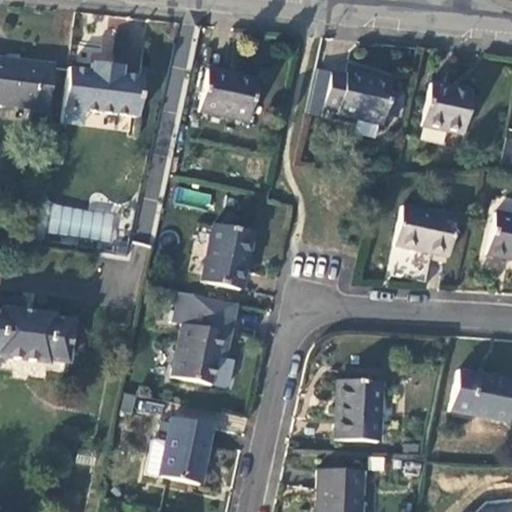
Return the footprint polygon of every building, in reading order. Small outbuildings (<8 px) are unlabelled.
[(4,62),(0,61),(0,104),(44,110),(49,67),(17,63),(18,60),(4,58),(4,62)] [(60,108),(79,111),(134,118),(139,80),(120,77),(120,71),(87,66),(86,73),(65,70),(60,108)] [(256,80),(207,70),(198,111),(248,121),(256,80)] [(327,79),(313,75),(308,96),(323,100),(327,79)] [(304,116),(318,120),(320,112),(334,115),(333,118),(379,127),(388,86),(342,77),(342,79),(328,76),(327,79),(323,100),(308,96),(304,116)] [(468,93),(426,84),(418,125),(460,134),(468,93)] [(511,143),(503,141),(498,167),(511,167),(511,143)] [(180,188),(178,200),(207,205),(209,193),(180,188)] [(452,211),(399,200),(389,249),(442,260),(452,211)] [(50,207),(48,234),(111,239),(113,212),(50,207)] [(511,215),(495,213),(486,255),(511,260),(511,215)] [(238,287),(251,231),(212,222),(200,278),(238,287)] [(221,356),(232,303),(191,294),(185,323),(181,322),(170,375),(222,386),(227,383),(232,359),(221,356)] [(0,359),(48,365),(48,361),(67,364),(71,319),(51,317),(51,314),(0,307),(0,359)] [(511,395),(511,383),(457,371),(449,412),(506,424),(511,395)] [(379,381),(336,379),(333,439),(376,441),(379,381)] [(197,487),(210,428),(171,419),(165,444),(152,441),(145,475),(197,487)] [(358,511),(360,471),(315,470),(313,511),(358,511)]
